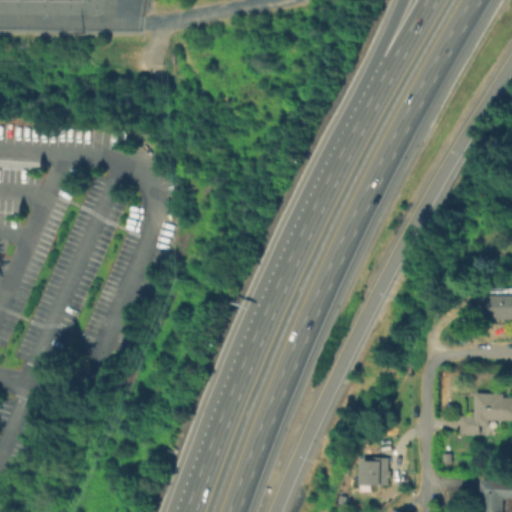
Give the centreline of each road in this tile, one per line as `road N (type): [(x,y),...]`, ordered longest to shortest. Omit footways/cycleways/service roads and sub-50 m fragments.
road 1 (motorway): [(229,511),(348,226),(475,0)]
road 2 (motorway): [(269,511),(368,302),(511,54)]
road 3 (motorway): [(367,104),(236,376),(186,511)]
road 4 (residential): [(433,362),(425,511)]
road 5 (motorway): [(432,0),(367,104)]
